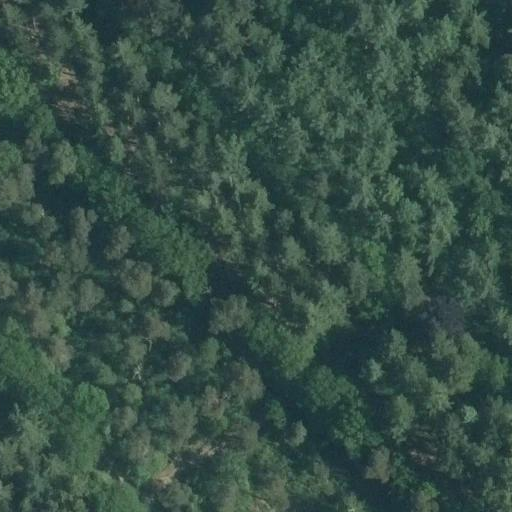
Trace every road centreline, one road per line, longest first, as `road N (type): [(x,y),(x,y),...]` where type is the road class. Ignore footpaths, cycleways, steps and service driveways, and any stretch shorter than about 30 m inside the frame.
road 1 (track): [(511,216),(443,286),(308,387),(121,485),(109,511)]
road 2 (track): [(147,511),(0,351)]
